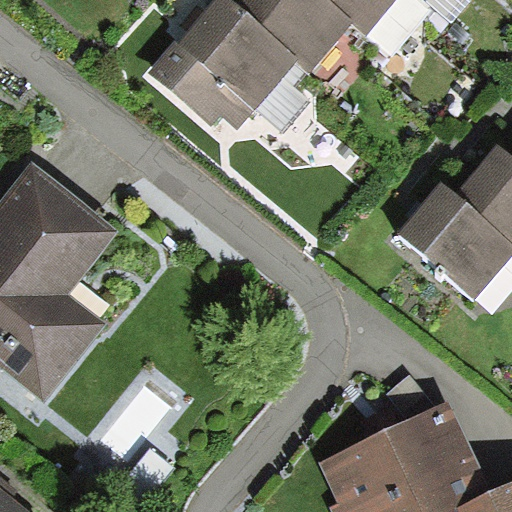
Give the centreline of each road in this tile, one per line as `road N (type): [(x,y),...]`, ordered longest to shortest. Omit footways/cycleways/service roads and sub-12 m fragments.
road 1 (residential): [(0,47),(360,323)]
road 2 (residential): [(214,511),(360,323)]
road 3 (residential): [(360,323),(511,438)]
